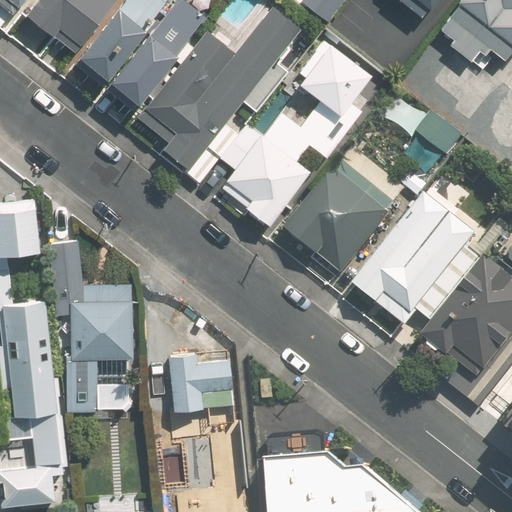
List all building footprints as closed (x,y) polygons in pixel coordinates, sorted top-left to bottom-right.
[(0,0),(0,23),(11,8),(18,0),(19,0),(20,0),(0,0)] [(33,0),(25,9),(71,47),(110,0),(33,0)] [(125,0),(121,5),(117,3),(80,50),(106,71),(161,0),(125,0)] [(176,47),(203,12),(187,0),(175,0),(153,29),(150,26),(111,74),(139,97),(178,49),(176,47)] [(407,0),(420,10),(426,0),(427,0),(430,2),(430,0),(407,0)] [(511,0),(462,0),(443,24),(456,34),(451,40),(484,66),(497,50),(505,56),(511,46),(511,0)] [(273,57),(299,25),(273,3),(235,49),(206,26),(137,113),(168,138),(164,143),(188,163),(242,97),(255,107),(286,68),(273,57)] [(452,56),(436,43),(426,57),(441,69),(452,56)] [(365,67),(343,94),(362,109),(383,82),(365,67)] [(330,134),(286,101),(262,131),(261,130),(225,176),(228,178),(222,185),(269,221),(274,214),(309,167),(307,165),(330,134)] [(461,134),(430,110),(415,129),(446,153),(461,134)] [(405,186),(353,144),(342,158),(340,157),(285,226),(343,272),(391,211),(389,209),(395,202),(393,200),(405,186)] [(476,250),(466,242),(475,231),(426,192),(355,279),(379,299),(408,323),(419,309),(432,319),(508,224),(501,218),(476,250)] [(56,408),(44,298),(11,301),(8,266),(10,266),(9,250),(40,247),(35,197),(0,200),(0,304),(3,305),(6,334),(0,334),(3,357),(9,357),(15,413),(30,411),(36,462),(60,459),(55,409),(56,408)] [(83,276),(77,234),(49,237),(55,307),(70,307),(71,347),(66,348),(67,404),(98,403),(97,351),(132,350),(131,275),(83,276)] [(471,398),(511,346),(511,341),(510,340),(511,337),(511,273),(487,255),(426,334),(464,363),(450,382),(471,398)] [(198,348),(171,350),(176,405),(169,406),(172,441),(205,438),(208,473),(176,476),(178,511),(246,511),(233,354),(199,357),(198,348)] [(420,511),(365,468),(348,469),(330,454),(267,460),(270,511),(420,511)] [(0,468),(0,494),(1,505),(55,500),(51,463),(0,468)]
